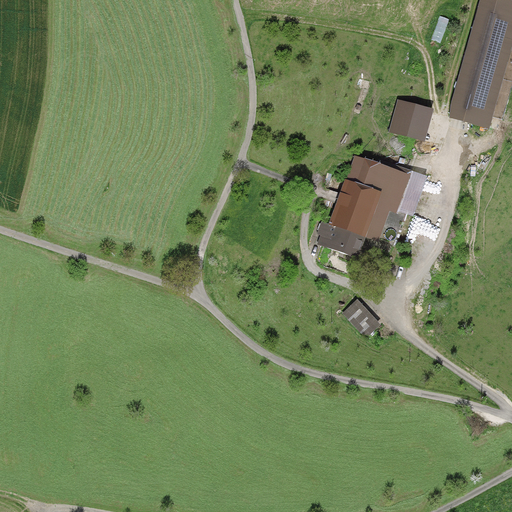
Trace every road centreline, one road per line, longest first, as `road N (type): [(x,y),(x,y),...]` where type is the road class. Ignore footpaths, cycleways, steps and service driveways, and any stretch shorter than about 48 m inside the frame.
road 1 (unclassified): [(197,290),(255,346),(296,368),(511,417)]
road 2 (track): [(237,14),(410,41),(434,71),(439,145),(432,163)]
road 3 (unclassified): [(232,0),(252,116),(207,232),(197,290)]
road 4 (unclassified): [(0,229),(197,290)]
